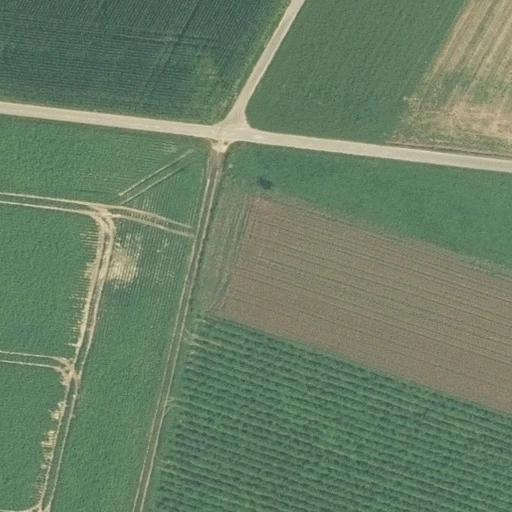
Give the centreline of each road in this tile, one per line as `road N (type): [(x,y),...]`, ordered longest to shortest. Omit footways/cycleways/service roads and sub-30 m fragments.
road 1 (track): [(149,511),(224,194),(226,136)]
road 2 (track): [(226,136),(511,167)]
road 3 (track): [(0,108),(226,136)]
road 4 (track): [(226,136),(303,0)]
